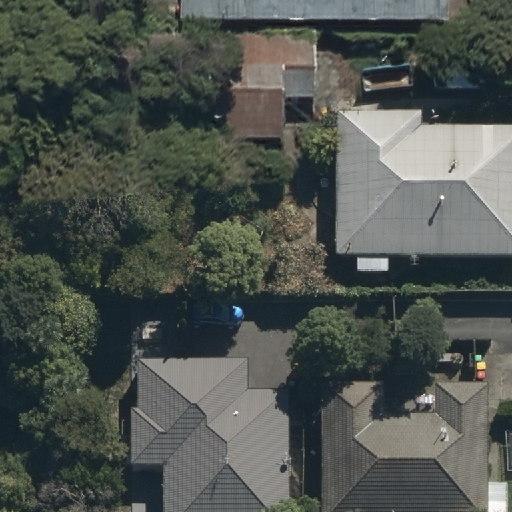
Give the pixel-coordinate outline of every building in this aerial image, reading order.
[(449,0),(179,0),(180,27),(450,25),(449,0)] [(314,35),(111,31),(109,142),(283,145),(284,101),(313,102),(314,35)] [(423,132),(338,131),(337,276),(356,276),(356,294),(388,294),(388,279),(511,279),(511,146),(423,146),(423,132)] [(511,354),(491,354),(491,408),(510,408),(510,418),(511,418),(511,354)] [(246,412),(245,372),(138,375),(139,423),(131,423),(132,487),(162,487),(162,511),(291,511),(289,411),(246,412)] [(488,504),(488,406),(434,406),(434,434),(384,434),(383,403),(321,403),(321,511),(507,511),(508,503),(488,504)]
